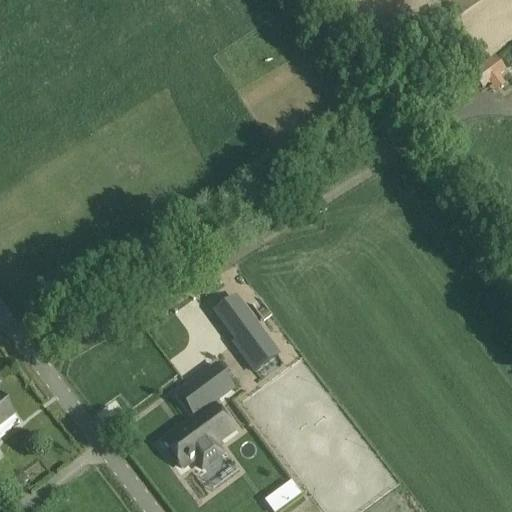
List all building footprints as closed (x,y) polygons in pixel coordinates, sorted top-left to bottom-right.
[(494,59),(472,75),(482,89),(504,72),(494,59)] [(277,355),(256,326),(231,344),(253,373),(277,355)] [(234,390),(216,366),(175,396),(192,419),(194,418),(197,422),(183,432),(184,434),(166,448),(168,451),(166,454),(175,466),(177,464),(182,469),(193,461),(201,473),(225,455),(216,443),(231,432),(212,406),(234,390)] [(0,398),(0,427),(14,416),(0,398)] [(17,488),(27,480),(19,471),(10,478),(17,488)]
